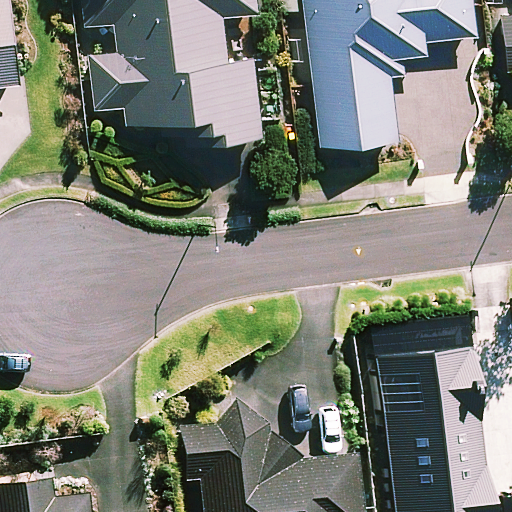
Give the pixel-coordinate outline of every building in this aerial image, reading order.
[(0,0),(0,84),(18,82),(9,0),(0,0)] [(164,120),(165,136),(185,134),(185,142),(260,135),(253,54),(226,56),(222,14),(256,11),(255,0),(83,0),(85,23),(119,20),(121,45),(90,47),(95,108),(130,105),(131,122),(164,120)] [(471,0),(305,0),(322,146),(398,138),(391,78),(409,76),(407,54),(426,52),(425,39),(475,33),(471,0)] [(489,511),(471,350),(376,360),(392,511),(489,511)] [(294,463),(298,458),(232,399),(206,428),(181,433),(186,480),(201,478),(204,511),(355,511),(349,457),(294,463)] [(51,499),(49,481),(0,486),(0,511),(89,511),(87,495),(51,499)]
